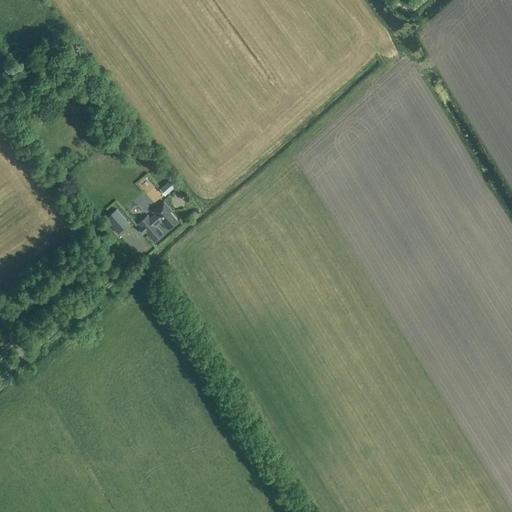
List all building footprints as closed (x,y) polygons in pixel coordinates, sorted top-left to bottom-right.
[(184,171),(174,179),(179,186),(189,178),(184,171)] [(171,179),(160,189),(165,195),(177,185),(171,179)] [(167,229),(177,221),(170,212),(172,211),(164,202),(152,212),(154,215),(150,218),(148,216),(138,224),(154,242),(163,234),(156,226),(161,222),(167,229)] [(129,224),(117,210),(106,219),(118,233),(129,224)] [(13,318),(22,311),(13,299),(4,306),(13,318)] [(0,322),(3,326),(12,320),(0,302),(0,322)]
